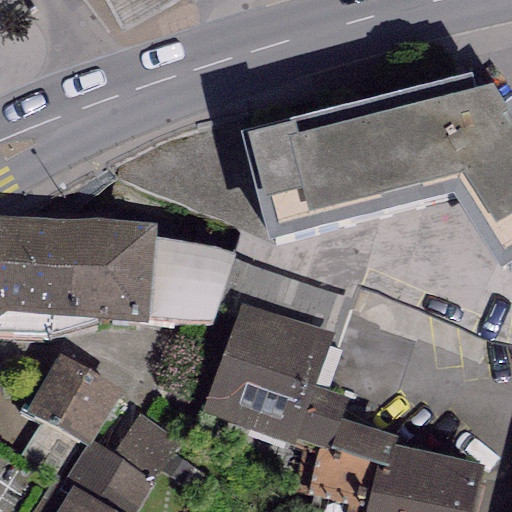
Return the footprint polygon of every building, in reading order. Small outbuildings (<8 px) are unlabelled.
[(99,0),(121,33),(173,1),(172,0),(99,0)] [(470,72),(238,131),(270,240),(450,194),(499,270),(511,261),(511,99),(504,103),(492,85),(475,90),(470,72)] [(0,332),(49,334),(96,321),(148,323),(152,236),(153,223),(0,216),(0,332)] [(234,255),(152,236),(148,323),(210,324),(216,306),(232,261),(234,255)] [(355,302),(232,261),(216,306),(234,314),(200,414),(293,446),(296,436),(320,445),(329,448),(337,420),(346,397),(314,386),(327,349),(337,351),(355,302)] [(120,401),(59,365),(25,423),(83,456),(86,459),(92,450),(120,401)] [(125,413),(98,453),(151,490),(178,450),(125,413)] [(395,438),(337,420),(329,448),(387,465),(393,445),(395,438)] [(472,511),(481,466),(393,445),(387,465),(329,448),(320,445),(307,494),(365,508),(363,511),(472,511)] [(139,511),(154,491),(151,490),(98,453),(92,450),(86,459),(83,456),(58,495),(69,502),(61,511),(139,511)]
